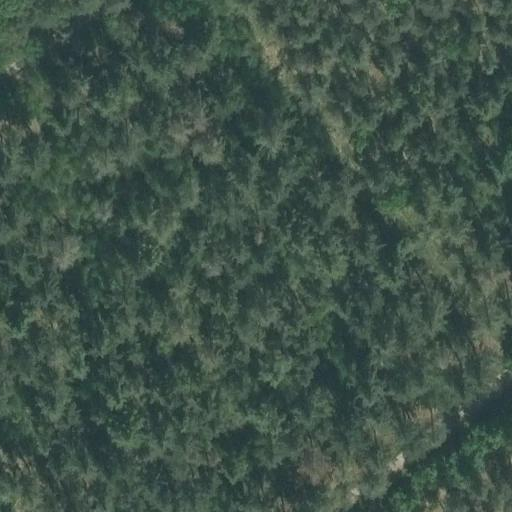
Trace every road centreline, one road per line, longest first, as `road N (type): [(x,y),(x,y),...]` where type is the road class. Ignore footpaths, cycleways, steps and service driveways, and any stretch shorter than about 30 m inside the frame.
road 1 (track): [(511,379),(340,511)]
road 2 (track): [(100,0),(0,71)]
